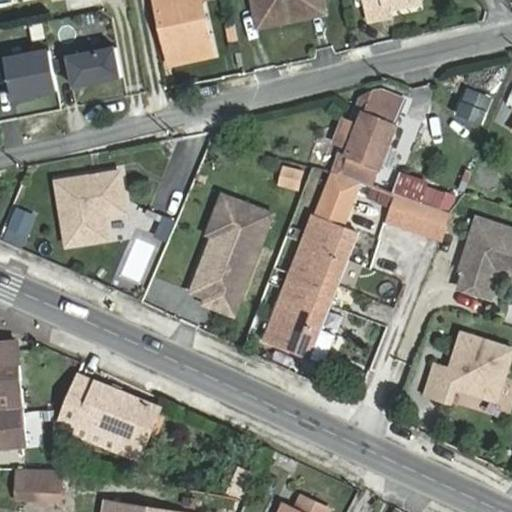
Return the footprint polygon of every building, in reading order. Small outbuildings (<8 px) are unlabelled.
[(204,0),(152,0),(167,69),(217,58),(204,0)] [(323,0),(253,0),(257,17),(309,7),(311,17),(326,14),(323,0)] [(367,0),(372,20),(391,16),(389,8),(422,2),(421,0),(367,0)] [(113,46),(64,56),(70,89),(119,79),(113,46)] [(2,57),(11,102),(56,94),(46,48),(2,57)] [(374,92),(367,111),(365,110),(347,158),(342,156),(335,174),(360,184),(373,189),(408,100),(384,90),(374,92)] [(3,122),(5,145),(21,143),(18,120),(3,122)] [(279,165),(275,185),(297,190),(302,169),(279,165)] [(123,170),(61,182),(73,244),(107,237),(102,210),(129,205),(123,170)] [(360,184),(335,174),(269,343),(309,359),(320,331),(359,232),(343,226),(360,184)] [(244,203),(223,195),(214,219),(235,227),(244,203)] [(450,213),(395,195),(387,221),(441,239),(450,213)] [(235,227),(214,219),(208,236),(214,238),(192,293),(207,299),(204,305),(235,317),(275,215),(244,203),(235,227)] [(35,216),(16,207),(7,229),(26,237),(35,216)] [(467,271),(461,288),(492,298),(504,259),(511,261),(511,262),(509,271),(511,276),(511,229),(478,219),(462,270),(467,271)] [(26,237),(7,229),(2,240),(21,248),(26,237)] [(320,331),(309,359),(323,365),(334,337),(320,331)] [(432,370),(422,402),(448,410),(453,395),(495,408),(511,351),(511,350),(465,336),(458,339),(447,375),(432,370)] [(0,339),(0,449),(33,446),(22,337),(0,339)] [(160,410),(95,383),(94,384),(78,377),(60,422),(76,429),(75,433),(141,458),(160,410)] [(242,469),(231,493),(247,499),(257,476),(242,469)] [(19,470),(19,493),(63,494),(63,471),(19,470)] [(329,511),(330,510),(303,498),(296,511),(285,506),(281,511),(329,511)] [(168,511),(109,503),(107,511),(168,511)]
